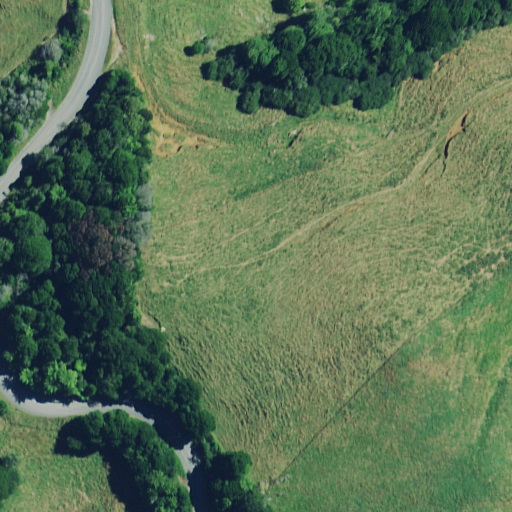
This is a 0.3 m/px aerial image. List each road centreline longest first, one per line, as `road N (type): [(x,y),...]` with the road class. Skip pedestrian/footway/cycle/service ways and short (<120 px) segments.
road 1 (unclassified): [(0,351),(20,380),(54,404),(131,399),(166,423),(188,511)]
road 2 (unclassified): [(108,0),(118,19),(88,75),(0,188)]
